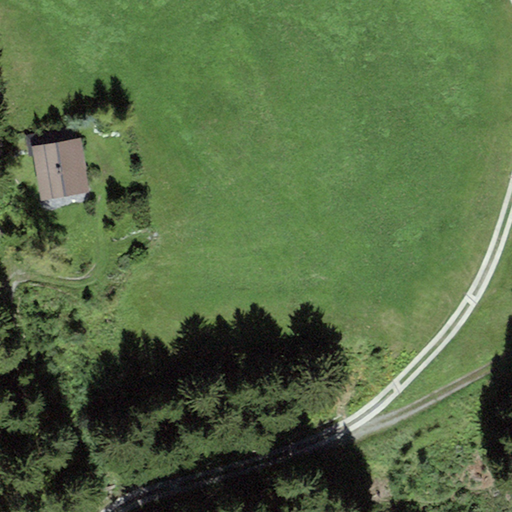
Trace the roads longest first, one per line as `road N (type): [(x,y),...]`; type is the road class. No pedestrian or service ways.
road 1 (track): [(511,190),(456,318),(358,424),(266,463),(187,481),(123,511)]
road 2 (track): [(363,419),(511,349)]
